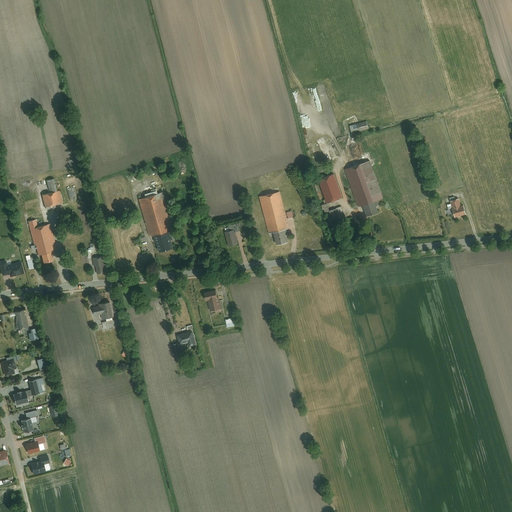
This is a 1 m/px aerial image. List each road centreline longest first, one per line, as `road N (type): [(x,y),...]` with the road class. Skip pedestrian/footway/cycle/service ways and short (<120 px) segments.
road 1 (secondary): [(0,294),(511,238)]
road 2 (unknown): [(374,253),(368,218),(349,207),(341,185),(348,143)]
